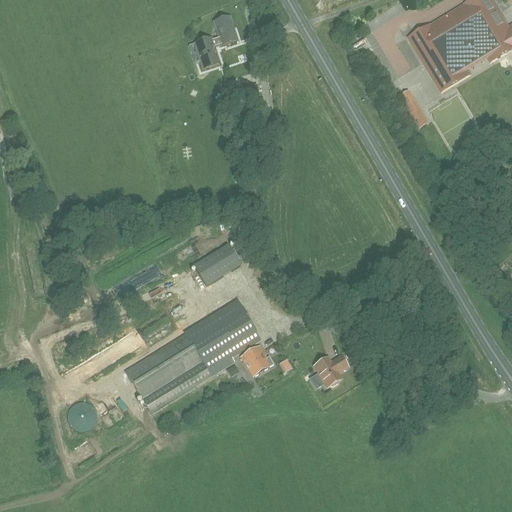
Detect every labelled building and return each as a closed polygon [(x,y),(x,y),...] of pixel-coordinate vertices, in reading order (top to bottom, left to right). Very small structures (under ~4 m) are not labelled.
[(511,26),(506,30),(488,0),(473,0),(464,6),(465,6),(430,27),(429,27),(408,40),(441,94),(470,76),(467,72),(487,60),(490,64),(511,51),(511,26)] [(215,53),(223,50),(222,47),(237,42),(230,19),(213,24),(215,31),(217,30),(219,38),(211,40),(211,39),(199,43),(206,65),(218,62),(215,53)] [(185,53),(145,64),(155,102),(196,91),(185,53)] [(219,65),(211,70),(216,78),(224,74),(219,65)] [(238,112),(251,110),(260,109),(257,91),(248,92),(229,95),(222,96),(224,114),(238,112)] [(419,130),(427,125),(418,112),(411,116),(419,130)] [(89,245),(83,247),(87,257),(93,254),(89,245)] [(240,267),(240,266),(228,246),(193,268),(206,288),(240,267)] [(255,332),(238,303),(125,373),(150,413),(231,363),(230,361),(259,342),(254,333),(255,332)] [(267,360),(260,348),(241,359),(253,379),(270,369),(274,366),(269,358),(267,360)] [(327,389),(330,387),(332,388),(338,385),(338,383),(341,381),(337,375),(348,369),(341,358),(334,362),(335,364),(332,366),(328,360),(314,369),(320,377),(318,378),(323,384),(324,384),(327,389)] [(289,361),(281,366),(288,376),(295,371),(289,361)] [(67,414),(67,418),(67,422),(69,426),(72,429),(76,432),(80,433),(83,433),(88,432),(91,429),(94,426),(96,422),(96,418),(96,414),(94,410),(91,407),(88,405),(83,403),(80,403),(76,405),(72,407),(69,410),(67,414)]
